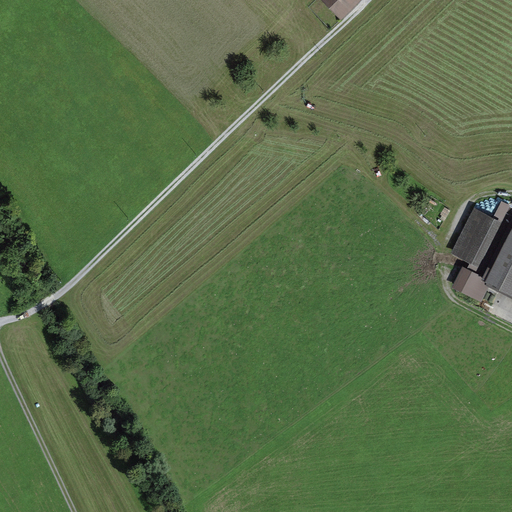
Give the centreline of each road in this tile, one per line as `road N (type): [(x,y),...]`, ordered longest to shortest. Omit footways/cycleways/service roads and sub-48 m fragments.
road 1 (track): [(54,296),(367,0)]
road 2 (track): [(0,348),(75,511)]
